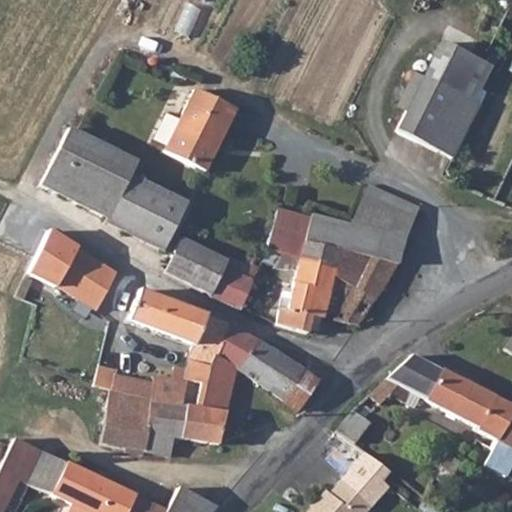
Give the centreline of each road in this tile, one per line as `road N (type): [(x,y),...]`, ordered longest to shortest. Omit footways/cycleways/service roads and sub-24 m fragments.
road 1 (unclassified): [(231,511),(356,362),(444,314)]
road 2 (residential): [(444,314),(449,231),(436,199),(275,133)]
